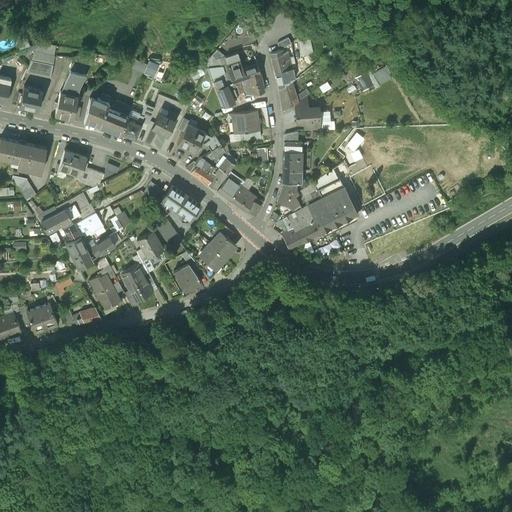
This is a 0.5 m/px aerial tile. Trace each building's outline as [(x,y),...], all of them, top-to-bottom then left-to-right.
[(288,36),(277,42),(280,48),(291,42),(288,36)] [(308,36),(298,39),(302,55),(306,54),(312,52),(308,36)] [(35,48),(29,71),(51,76),(57,53),(35,48)] [(216,48),(204,61),(208,66),(221,65),(218,57),(224,55),(216,48)] [(281,50),(271,52),(275,71),(291,67),(288,53),(282,54),(281,50)] [(237,51),(224,55),(218,57),(221,65),(223,65),(229,84),(235,81),(240,79),(241,79),(260,72),(257,62),(242,67),(237,51)] [(302,55),(296,57),(298,72),(312,63),(306,54),(302,55)] [(156,67),(136,58),(132,67),(140,70),(138,72),(143,75),(144,73),(148,75),(149,74),(152,75),(156,67)] [(291,67),(275,71),(279,88),(291,80),(294,77),(291,67)] [(85,73),(70,70),(60,90),(77,94),(79,87),(85,73)] [(260,72),(241,79),(246,95),(264,91),(260,72)] [(366,72),(355,78),(362,91),(373,85),(366,72)] [(0,101),(6,103),(11,79),(0,76),(0,101)] [(224,84),(221,76),(213,80),(223,106),(235,101),(232,96),(237,94),(234,89),(230,91),(227,82),(224,84)] [(240,79),(235,81),(229,84),(231,87),(233,87),(236,86),(238,93),(244,91),(240,79)] [(291,80),(279,88),(279,89),(280,98),(282,110),(294,103),(298,100),(306,94),(309,93),(306,89),(300,93),(300,92),(295,95),(294,92),(297,91),(296,88),(293,89),(291,80)] [(324,91),(332,86),(328,80),(320,86),(324,91)] [(42,89),(24,85),(19,106),(37,110),(42,89)] [(60,90),(54,114),(72,118),(75,105),(77,94),(60,90)] [(298,100),(294,103),(295,109),(307,107),(306,94),(298,100)] [(96,99),(89,96),(84,121),(99,124),(105,106),(106,106),(108,101),(97,96),(96,99)] [(81,106),(75,105),(72,118),(78,119),(81,106)] [(106,106),(105,106),(99,124),(121,133),(128,115),(127,115),(106,106)] [(168,110),(161,106),(151,126),(167,134),(175,119),(165,114),(168,110)] [(307,107),(295,109),(296,122),(303,122),(319,120),(318,106),(307,107)] [(257,108),(231,111),(234,132),(240,131),(259,129),(257,108)] [(136,112),(129,109),(127,115),(128,115),(121,133),(134,138),(142,120),(133,117),(136,112)] [(183,116),(177,127),(183,130),(187,122),(189,119),(183,116)] [(319,120),(303,122),(304,129),(320,128),(319,120)] [(183,130),(177,142),(195,151),(205,131),(187,122),(183,130)] [(259,129),(240,131),(241,138),(260,135),(259,129)] [(297,131),(284,134),(284,140),(297,140),(297,131)] [(213,132),(205,140),(212,149),(220,145),(220,144),(222,144),(213,132)] [(46,146),(0,136),(0,156),(18,160),(17,166),(41,172),(46,146)] [(297,140),(284,140),(284,149),(301,150),(302,140),(297,140)] [(358,154),(366,149),(360,140),(352,145),(358,154)] [(212,149),(204,153),(207,156),(209,157),(213,161),(224,150),(220,144),(220,145),(212,149)] [(268,146),(257,146),(257,159),(268,159),(268,146)] [(492,172),(507,164),(498,146),(482,154),(492,172)] [(284,149),(283,149),(283,168),(301,169),(301,150),(284,149)] [(86,157),(70,152),(70,151),(66,150),(64,150),(57,171),(68,175),(69,171),(80,174),(81,175),(84,166),(86,157)] [(199,156),(195,161),(194,160),(190,162),(187,164),(185,166),(204,179),(205,179),(211,169),(214,165),(207,160),(209,157),(207,156),(205,158),(201,155),(199,156)] [(233,161),(226,156),(218,165),(226,171),(233,161)] [(109,159),(106,165),(116,171),(119,165),(109,159)] [(214,171),(211,169),(205,179),(215,186),(226,171),(218,165),(214,171)] [(103,172),(84,166),(81,175),(80,174),(79,178),(97,184),(100,182),(103,172)] [(301,169),(283,168),(283,180),(295,180),(295,184),(295,185),(296,184),(304,184),(304,178),(301,178),(301,169)] [(238,182),(227,174),(217,187),(231,197),(240,183),(238,182)] [(27,176),(17,183),(27,198),(37,192),(27,176)] [(306,200),(304,201),(306,204),(286,214),(293,224),(295,228),(300,240),(356,211),(339,177),(317,188),(314,189),(310,191),(312,196),(306,200)] [(160,186),(151,179),(143,189),(153,196),(160,186)] [(295,180),(283,180),(277,199),(286,202),(291,206),(293,204),(294,207),(299,204),(298,201),(294,192),(298,190),(295,185),(295,184),(295,180)] [(200,202),(171,182),(160,198),(189,218),(200,202)] [(311,182),(300,188),(306,200),(312,196),(310,191),(314,189),(311,182)] [(256,195),(240,183),(231,197),(246,208),(254,198),(256,195)] [(0,185),(0,193),(15,193),(14,185),(0,185)] [(264,191),(256,187),(255,191),(261,198),(264,191)] [(85,198),(82,199),(81,197),(73,202),(78,212),(80,216),(93,209),(90,202),(88,203),(85,198)] [(260,203),(254,198),(246,208),(253,212),(255,212),(260,203)] [(56,211),(54,208),(44,213),(46,217),(40,220),(46,230),(78,212),(73,202),(56,211)] [(93,212),(73,223),(79,233),(83,231),(84,233),(92,228),(88,220),(95,216),(93,212)] [(121,224),(115,213),(109,216),(116,228),(121,224)] [(286,214),(281,217),(288,227),(293,224),(286,214)] [(180,236),(166,217),(156,224),(170,244),(180,236)] [(72,221),(62,226),(66,233),(62,235),(65,240),(79,233),(73,223),(72,221)] [(233,231),(224,223),(219,228),(228,236),(233,231)] [(288,227),(281,232),(288,245),(300,240),(295,228),(293,224),(288,227)] [(150,228),(135,237),(140,246),(146,255),(161,246),(150,228)] [(219,228),(208,240),(211,242),(223,252),(233,240),(228,236),(219,228)] [(54,231),(49,235),(53,242),(58,238),(54,231)] [(79,233),(65,240),(72,255),(73,255),(86,248),(87,247),(86,247),(79,233)] [(107,233),(91,244),(96,253),(101,249),(113,242),(107,233)] [(223,252),(211,242),(200,254),(204,257),(214,266),(225,254),(223,252)] [(60,243),(56,246),(62,256),(66,254),(60,243)] [(91,244),(86,247),(87,247),(86,248),(89,252),(92,257),(96,253),(91,244)] [(140,246),(135,248),(141,259),(146,255),(140,246)] [(86,248),(73,255),(75,259),(89,252),(86,248)] [(186,248),(180,251),(188,262),(189,261),(192,266),(197,262),(186,248)] [(214,266),(204,257),(198,264),(206,275),(214,266)] [(114,273),(107,261),(101,265),(105,272),(105,271),(108,277),(114,273)] [(188,262),(174,269),(183,286),(199,278),(195,269),(192,266),(189,261),(188,262)] [(137,263),(121,272),(129,287),(135,297),(151,288),(147,281),(142,272),(137,263)] [(152,278),(147,269),(142,272),(147,281),(152,278)] [(105,272),(100,275),(98,272),(88,278),(104,306),(120,297),(108,277),(105,271),(105,272)] [(54,293),(75,281),(69,272),(49,285),(54,293)] [(30,281),(31,288),(40,288),(40,280),(30,281)] [(135,297),(129,287),(124,290),(129,301),(135,297)] [(7,299),(19,298),(18,288),(6,289),(7,299)] [(59,306),(52,293),(47,295),(49,300),(52,309),(59,306)] [(49,300),(37,305),(46,327),(53,325),(52,323),(57,321),(52,309),(49,300)] [(17,302),(11,304),(13,311),(14,311),(16,316),(21,314),(18,306),(17,302)] [(24,303),(18,306),(21,314),(24,320),(29,318),(26,309),(24,303)] [(26,309),(29,318),(34,330),(39,328),(40,330),(46,327),(37,305),(26,309)] [(94,305),(71,313),(73,319),(74,321),(75,320),(76,323),(100,316),(94,305)] [(68,306),(60,310),(66,322),(73,319),(71,313),(68,306)] [(13,311),(0,316),(0,337),(21,330),(16,316),(14,311),(13,311)]
